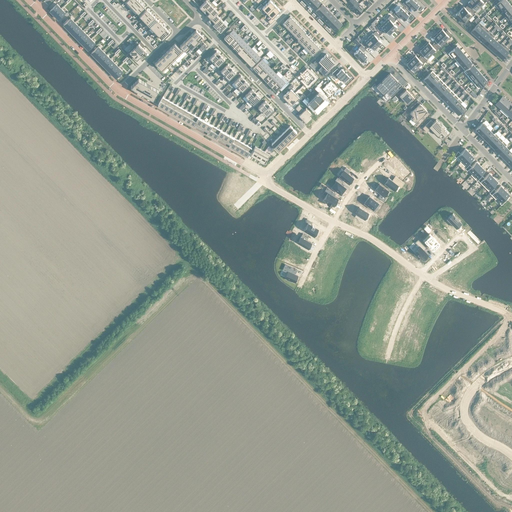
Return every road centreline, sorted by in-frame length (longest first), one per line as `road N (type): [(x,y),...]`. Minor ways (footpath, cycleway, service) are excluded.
road 1 (residential): [(118,90),(263,174)]
road 2 (residential): [(511,458),(477,436),(461,410),(470,386),(511,359)]
road 3 (residential): [(308,132),(217,39)]
